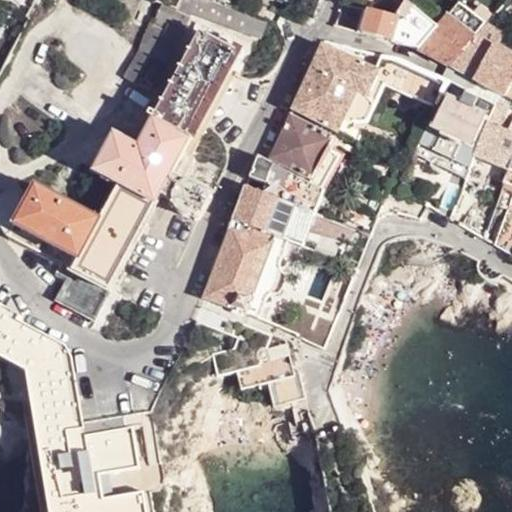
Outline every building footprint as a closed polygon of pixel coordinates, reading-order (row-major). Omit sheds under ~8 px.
[(158,6),(141,0),(138,0),(130,19),(148,27),(158,6)] [(192,13),(187,0),(183,0),(178,14),(175,12),(169,25),(184,30),(191,14),(192,13)] [(265,24),(200,0),(187,0),(192,13),(259,39),(265,24)] [(437,27),(407,3),(400,13),(397,19),(382,40),(419,50),(437,27)] [(487,24),(458,4),(448,16),(476,37),(487,25),(487,24)] [(175,12),(162,8),(156,19),(169,25),(175,12)] [(369,11),(364,10),(359,33),(364,34),(369,11)] [(397,19),(369,11),(364,34),(382,40),(397,19)] [(476,37),(448,16),(437,27),(419,50),(449,66),(450,67),(467,47),(476,37)] [(495,46),(498,47),(505,34),(487,25),(476,37),(467,47),(487,58),(488,59),(495,46)] [(166,32),(152,26),(147,37),(142,53),(153,59),(154,59),(166,32)] [(184,35),(169,27),(166,32),(154,59),(170,66),(184,35)] [(227,47),(200,32),(194,44),(156,116),(150,112),(149,117),(154,120),(153,121),(192,141),(201,122),(228,73),(238,53),(227,47)] [(507,98),(511,87),(511,54),(498,47),(495,46),(488,59),(477,80),(479,82),(479,83),(499,94),(507,98)] [(379,73),(325,47),(314,69),(295,110),(298,112),(301,107),(317,115),(314,120),(339,134),(346,121),(355,125),(367,100),(379,73)] [(487,58),(467,47),(450,67),(475,81),(487,58)] [(153,59),(142,53),(127,78),(139,85),(153,59)] [(367,100),(373,108),(384,84),(436,108),(443,98),(452,84),(445,81),(445,79),(421,71),(408,64),(402,61),(385,57),(379,73),(367,100)] [(170,66),(154,59),(153,59),(139,85),(155,93),(170,66)] [(450,67),(449,66),(445,79),(445,81),(452,84),(453,83),(474,93),(479,83),(479,82),(477,80),(476,81),(475,81),(450,67)] [(237,77),(228,73),(201,122),(210,127),(237,77)] [(447,100),(433,130),(474,149),(488,120),(491,122),(498,108),(494,105),(473,95),(474,93),(453,83),(452,84),(443,98),(447,100)] [(507,98),(499,94),(494,105),(498,108),(500,109),(503,105),(507,98)] [(491,122),(488,120),(474,149),(433,130),(447,100),(443,98),(436,108),(434,111),(432,117),(420,144),(471,168),(476,156),(491,122)] [(511,106),(511,100),(507,98),(503,105),(511,109),(511,106)] [(367,124),(374,109),(373,108),(367,100),(355,125),(367,124)] [(511,109),(503,105),(500,109),(500,110),(508,114),(511,109)] [(491,122),(476,156),(511,171),(511,116),(508,114),(500,110),(500,109),(498,108),(491,122)] [(335,141),(291,117),(279,144),(275,151),(272,159),(284,166),(293,170),(314,182),(335,141)] [(192,141),(153,121),(139,148),(114,135),(95,173),(118,186),(157,206),(162,198),(172,178),(186,152),(192,141)] [(210,127),(201,122),(192,141),(200,146),(210,127)] [(351,140),(339,134),(335,141),(314,182),(311,187),(323,192),(351,140)] [(471,168),(420,144),(415,156),(466,180),(471,168)] [(511,174),(511,171),(476,156),(471,168),(508,185),(511,174)] [(265,160),(259,157),(251,179),(266,186),(263,194),(302,210),(311,187),(290,176),(282,171),(270,164),(270,163),(265,160)] [(284,166),(272,159),(270,163),(270,164),(282,171),(284,166)] [(314,182),(293,170),(290,176),(311,187),(314,182)] [(205,188),(208,193),(209,192),(216,180),(201,172),(195,183),(199,184),(201,185),(203,186),(205,188)] [(189,183),(187,183),(186,180),(182,181),(183,184),(172,178),(162,198),(174,204),(171,205),(172,210),(174,208),(178,213),(186,218),(194,219),(196,222),(200,221),(198,218),(200,217),(204,217),(207,210),(211,202),(209,202),(209,200),(209,197),(212,196),(212,193),(211,192),(209,192),(208,193),(205,188),(203,186),(201,185),(199,184),(195,183),(193,183),(191,183),(189,183)] [(157,206),(118,186),(99,222),(80,260),(73,273),(111,293),(157,206)] [(323,192),(311,187),(302,210),(317,215),(325,194),(323,192)] [(41,189),(36,188),(29,199),(41,189)] [(99,222),(41,189),(29,199),(15,224),(80,260),(99,222)] [(263,194),(247,189),(243,201),(235,221),(234,223),(277,238),(288,244),(289,244),(302,210),(263,194)] [(25,204),(10,190),(0,196),(0,229),(6,241),(9,237),(15,224),(25,204)] [(507,254),(511,256),(511,200),(495,247),(503,252),(507,254)] [(379,218),(351,206),(346,220),(374,232),(374,230),(379,219),(379,218)] [(289,244),(303,249),(311,230),(317,215),(302,210),(289,244)] [(354,248),(359,233),(317,215),(311,230),(354,248)] [(277,238),(234,223),(235,221),(233,222),(230,231),(231,231),(206,300),(245,315),(248,316),(277,238)] [(288,244),(277,238),(248,316),(255,319),(260,321),(288,244)] [(111,293),(73,273),(68,281),(57,302),(95,323),(107,302),(111,293)] [(199,317),(196,323),(234,338),(240,323),(202,310),(199,317)] [(0,360),(28,374),(51,511),(146,511),(147,511),(146,507),(145,501),(145,499),(104,505),(100,480),(140,474),(134,438),(82,448),(67,347),(54,341),(17,323),(0,314),(0,360)] [(335,328),(307,316),(298,339),(326,351),(328,345),(335,328)] [(242,323),(240,323),(234,338),(239,341),(234,353),(213,358),(219,382),(238,379),(242,394),(272,387),(271,383),(297,377),(291,347),(251,328),(242,323)] [(82,448),(86,440),(84,425),(80,402),(82,401),(75,360),(71,355),(67,347),(82,448)] [(277,409),(308,402),(302,376),(297,377),(271,383),(272,387),(277,409)] [(86,440),(82,448),(134,438),(133,433),(86,440)]
